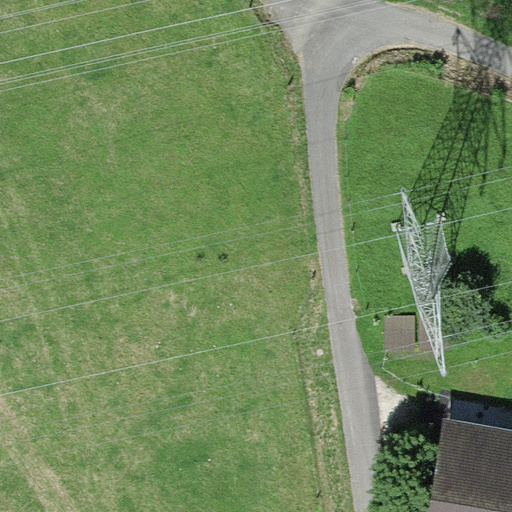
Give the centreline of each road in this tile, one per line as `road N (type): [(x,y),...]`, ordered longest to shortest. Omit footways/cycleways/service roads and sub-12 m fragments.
road 1 (track): [(333,0),(318,79),(314,184),(361,511)]
road 2 (track): [(511,68),(348,0)]
